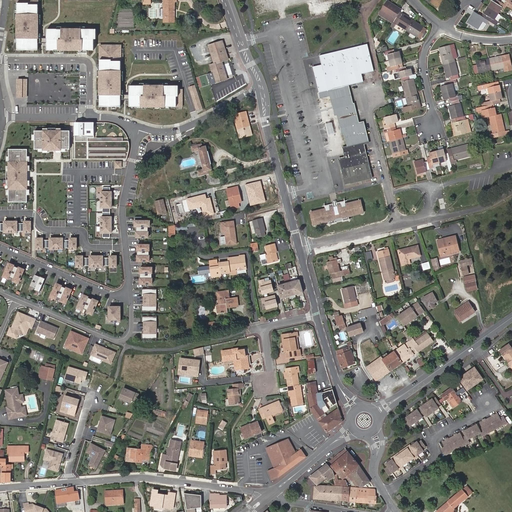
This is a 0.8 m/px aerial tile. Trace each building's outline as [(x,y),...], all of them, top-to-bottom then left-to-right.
[(38,0),(17,0),(17,10),(17,19),(17,34),(17,43),(17,50),(38,50),(38,43),(47,43),(47,50),(54,50),(64,50),(78,50),(87,50),(94,50),(94,39),(96,39),(96,29),(85,29),(76,29),(67,29),(57,29),(47,29),(47,38),(41,38),(38,38),(38,33),(38,24),(38,15),(38,0)] [(163,0),(164,23),(175,22),(175,1),(176,1),(176,0),(163,0)] [(379,13),(393,21),(399,11),(401,8),(390,2),(387,0),(379,13)] [(506,5),(503,4),(497,0),(496,0),(495,3),(492,1),(487,7),(497,13),(501,7),(504,8),(506,5)] [(503,4),(506,5),(511,9),(511,0),(504,0),(505,0),(503,4)] [(493,20),(497,13),(487,7),(483,13),(487,15),(485,18),(486,19),(494,24),(496,21),(493,20)] [(402,13),(399,11),(393,21),(407,30),(413,20),(403,13),(402,13)] [(485,18),(481,16),(477,13),(475,16),(471,14),(467,22),(477,29),(482,21),(484,22),(486,19),(485,18)] [(423,26),(413,20),(407,30),(417,37),(417,36),(420,38),(426,29),(423,27),(423,26)] [(210,65),(216,84),(227,80),(222,61),(228,59),(222,42),(209,46),(214,63),(210,65)] [(352,104),(347,85),(363,81),(361,74),(373,71),(367,44),(319,55),(321,64),(316,65),(312,66),(320,99),(324,97),(329,96),(332,106),(334,116),(336,115),(341,134),(344,134),(346,146),(342,147),(342,150),(344,156),(339,158),(338,158),(342,177),(344,183),(345,183),(371,177),(363,146),(363,143),(367,142),(362,123),(358,123),(353,104),(352,104)] [(121,49),(121,45),(100,45),(100,66),(100,76),(100,91),(100,99),(100,106),(107,107),(121,107),(121,99),(130,100),(130,107),(137,107),(146,107),(160,107),(170,107),(177,107),(182,107),(182,90),(178,90),(178,86),(168,86),(159,86),(149,86),(140,86),(130,86),(130,95),(123,95),(121,95),(121,90),(121,81),(121,71),(121,58),(121,49)] [(438,48),(443,64),(454,62),(453,58),(450,45),(438,48)] [(389,60),(400,57),(399,51),(394,52),(393,48),(383,51),(385,55),(387,54),(389,60)] [(511,67),(509,54),(501,56),(502,59),(506,58),(507,66),(503,67),(504,71),(511,69),(511,67)] [(501,56),(488,58),(491,70),(503,67),(507,66),(506,58),(502,59),(501,56)] [(400,57),(389,60),(390,66),(386,68),(387,71),(396,69),(398,68),(397,65),(402,64),(400,57)] [(475,73),(491,70),(488,58),(475,61),(476,64),(473,65),(475,73)] [(458,78),(454,62),(443,64),(446,77),(449,76),(450,80),(453,79),(458,78)] [(398,68),(396,69),(396,72),(399,71),(399,72),(401,78),(409,76),(412,75),(410,69),(406,70),(405,66),(398,68)] [(409,76),(401,78),(405,94),(416,91),(413,78),(410,79),(409,76)] [(27,79),(18,79),(17,97),(26,97),(27,79)] [(442,93),(453,90),(452,83),(454,83),(453,79),(450,80),(443,82),(444,85),(440,86),(442,93)] [(500,91),(499,84),(494,85),(494,82),(480,85),(481,88),(487,87),(489,94),(500,91)] [(202,109),(195,86),(189,88),(196,111),(202,109)] [(455,96),(453,90),(442,93),(444,99),(448,98),(449,102),(451,101),(458,99),(457,96),(455,96)] [(416,91),(405,94),(408,106),(402,107),(403,112),(420,108),(420,107),(416,91)] [(488,105),(493,103),(498,102),(497,99),(502,98),(500,91),(489,94),(490,101),(487,101),(488,105)] [(459,99),(458,99),(451,101),(451,105),(449,106),(452,119),(455,118),(463,116),(459,99)] [(489,108),(488,105),(476,108),(476,111),(481,110),(483,118),(489,116),(496,115),(494,107),(489,108)] [(233,116),(239,139),(252,136),(247,113),(233,116)] [(384,128),(394,126),(394,123),(397,122),(395,114),(384,117),(386,125),(383,125),(384,128)] [(496,115),(489,116),(493,133),(490,134),(491,138),(505,135),(503,127),(500,114),(496,115)] [(452,122),(456,135),(467,132),(464,119),(463,116),(455,118),(456,122),(452,122)] [(394,126),(384,128),(385,133),(387,132),(389,141),(402,138),(401,135),(399,129),(395,130),(394,126)] [(70,131),(35,131),(35,149),(43,149),(61,149),(70,149),(70,131)] [(406,154),(402,138),(389,141),(392,154),(394,153),(394,155),(394,157),(406,154)] [(198,170),(199,176),(209,173),(209,170),(212,170),(210,164),(211,164),(208,152),(206,146),(203,147),(202,144),(191,146),(193,152),(199,150),(203,169),(198,170)] [(451,152),(448,153),(450,161),(470,155),(468,144),(450,148),(451,152)] [(27,149),(9,149),(9,202),(27,202),(27,149)] [(443,149),(435,151),(438,162),(446,160),(449,170),(452,169),(450,161),(448,153),(444,154),(443,149)] [(426,158),(427,161),(429,168),(432,167),(431,164),(438,162),(435,151),(429,153),(430,157),(426,158)] [(431,178),(429,168),(427,161),(424,162),(423,159),(414,162),(417,174),(426,171),(427,179),(431,178)] [(110,187),(103,187),(103,192),(101,192),(101,208),(103,208),(103,217),(101,217),(101,233),(103,233),(103,237),(110,237),(110,233),(111,233),(111,217),(110,217),(110,208),(111,208),(111,192),(110,192),(110,187)] [(227,190),(232,208),(239,206),(238,202),(240,202),(238,195),(240,194),(237,187),(227,190)] [(326,207),(312,211),(314,222),(329,219),(329,224),(351,219),(349,214),(362,211),(359,199),(346,202),(346,198),(324,203),(326,207)] [(159,214),(166,212),(164,200),(156,202),(159,214)] [(149,226),(150,221),(141,221),(141,217),(135,217),(135,226),(136,226),(148,226),(149,226)] [(257,233),(258,237),(265,235),(265,232),(266,231),(262,218),(253,221),(256,233),(257,233)] [(0,230),(4,231),(4,232),(17,232),(17,231),(24,231),(24,232),(31,232),(31,221),(24,221),(24,223),(17,223),(17,221),(4,221),(4,223),(0,222),(0,230)] [(225,233),(228,245),(237,244),(233,222),(222,224),(223,233),(225,233)] [(447,238),(436,241),(439,253),(459,248),(456,234),(447,237),(447,238)] [(43,238),(36,238),(36,249),(43,249),(43,248),(50,248),(50,249),(63,249),(63,248),(70,248),(70,249),(77,249),(77,238),(70,238),(70,240),(63,240),(63,238),(50,238),(50,240),(43,240),(43,238)] [(267,259),(268,263),(278,261),(276,253),(277,252),(275,244),(266,246),(268,255),(266,255),(267,259)] [(398,250),(402,264),(410,262),(409,259),(420,255),(417,245),(398,250)] [(377,251),(384,279),(394,277),(388,249),(377,251)] [(83,256),(76,256),(76,267),(83,267),(83,265),(90,266),(90,267),(103,267),(103,266),(110,266),(110,267),(116,267),(116,256),(110,256),(110,257),(103,257),(103,256),(90,256),(90,258),(83,258),(83,256)] [(245,256),(231,258),(231,260),(228,260),(229,262),(220,263),(220,267),(211,268),(212,276),(221,275),(221,274),(230,272),(239,270),(239,268),(245,268),(246,267),(245,256)] [(331,272),(332,277),(342,275),(349,273),(348,269),(339,271),(336,259),(333,260),(332,256),(329,257),(330,261),(327,262),(330,273),(331,272)] [(210,261),(211,268),(220,267),(220,263),(219,263),(219,260),(210,261)] [(430,261),(423,263),(424,269),(432,267),(430,261)] [(3,276),(8,279),(9,277),(14,266),(14,265),(9,263),(3,276)] [(9,277),(14,279),(19,268),(14,266),(9,277)] [(19,268),(14,279),(13,281),(18,283),(24,269),(19,267),(19,268)] [(192,282),(204,279),(203,273),(201,273),(201,274),(191,276),(192,282)] [(474,274),(463,276),(466,291),(476,288),(474,274)] [(30,286),(35,288),(40,277),(35,275),(30,286)] [(40,292),(46,278),(40,276),(40,277),(35,288),(34,290),(40,292)] [(257,280),(261,293),(273,290),(270,280),(264,282),(262,278),(257,280)] [(299,280),(291,282),(295,295),(303,292),(299,280)] [(295,295),(291,282),(285,284),(288,296),(295,295)] [(61,286),(62,285),(57,283),(51,297),(56,299),(57,297),(61,286)] [(288,296),(285,284),(278,286),(282,298),(288,296)] [(62,299),(66,288),(61,286),(57,297),(62,299)] [(66,303),(72,290),(67,287),(66,288),(62,299),(61,301),(66,303)] [(343,303),(344,308),(358,304),(356,300),(355,300),(352,287),(342,289),(345,303),(343,303)] [(156,300),(156,289),(142,289),(142,294),(144,294),(144,296),(137,296),(137,300),(156,300)] [(222,312),(225,311),(225,308),(231,307),(231,304),(235,303),(235,298),(227,299),(227,291),(215,292),(216,304),(215,304),(216,312),(218,312),(218,313),(222,313),(222,312)] [(422,297),(429,310),(435,306),(434,303),(437,301),(432,292),(422,297)] [(88,297),(83,294),(77,308),(82,310),(83,308),(88,297)] [(267,311),(278,308),(274,295),(260,299),(262,305),(265,304),(267,311)] [(88,310),(93,299),(88,297),(83,308),(88,310)] [(92,315),(98,301),(93,299),(88,310),(87,312),(92,315)] [(156,311),(156,300),(137,300),(137,304),(144,304),(144,306),(142,306),(142,311),(156,311)] [(468,301),(455,310),(461,320),(475,311),(468,301)] [(416,303),(396,316),(402,327),(422,312),(416,303)] [(377,313),(375,306),(361,310),(361,313),(356,314),(357,317),(377,313)] [(461,320),(455,310),(453,313),(459,321),(461,320)] [(345,323),(342,314),(339,315),(338,311),(331,313),(332,318),(334,317),(337,325),(338,325),(345,323)] [(27,316),(19,312),(12,328),(10,328),(8,334),(13,336),(14,333),(18,334),(23,333),(26,334),(29,327),(32,328),(36,320),(29,317),(29,318),(27,317),(27,316)] [(388,314),(379,322),(381,327),(392,319),(388,314)] [(157,327),(157,316),(142,316),(142,322),(144,322),(144,324),(137,324),(137,327),(157,327)] [(54,338),(58,328),(46,323),(46,324),(44,324),(44,323),(41,321),(37,331),(54,338)] [(361,325),(347,329),(350,337),(364,333),(361,325)] [(157,339),(157,327),(137,327),(137,331),(144,331),(144,333),(142,333),(142,339),(157,339)] [(81,344),(84,337),(71,331),(68,339),(70,340),(68,346),(73,349),(73,350),(82,354),(86,345),(81,344)] [(294,337),(295,337),(294,332),(283,334),(285,344),(283,344),(285,352),(287,351),(288,357),(300,355),(299,348),(298,349),(296,349),(294,337)] [(415,340),(413,338),(410,340),(413,345),(417,351),(418,350),(432,340),(427,332),(415,340)] [(68,346),(70,340),(68,339),(65,346),(73,350),(73,349),(68,346)] [(402,362),(417,351),(413,345),(410,340),(393,351),(401,362),(402,362)] [(111,363),(116,352),(105,348),(105,349),(103,348),(103,347),(96,344),(91,355),(111,363)] [(511,346),(510,344),(500,351),(509,363),(511,360),(511,346)] [(204,354),(203,347),(194,349),(196,356),(204,354)] [(336,351),(342,367),(354,363),(351,351),(349,351),(348,347),(336,351)] [(222,350),(224,361),(234,359),(235,369),(249,367),(248,355),(246,355),(245,349),(238,350),(238,348),(222,350)] [(393,351),(382,359),(390,370),(401,362),(393,351)] [(382,359),(380,356),(367,367),(376,380),(390,370),(382,359)] [(179,372),(198,375),(200,361),(181,359),(179,372)] [(299,385),(297,372),(296,366),(286,368),(286,371),(288,378),(289,386),(299,385)] [(465,373),(458,377),(465,387),(482,375),(474,366),(471,368),(473,371),(467,375),(465,373)] [(87,372),(69,367),(66,378),(80,383),(82,378),(86,379),(87,372)] [(55,371),(45,369),(42,380),(52,382),(55,371)] [(482,375),(465,387),(467,389),(483,377),(482,375)] [(319,421),(326,416),(324,413),(323,412),(319,405),(317,392),(315,382),(307,383),(308,388),(309,394),(307,394),(310,408),(319,421)] [(241,403),(240,397),(239,397),(238,393),(240,393),(239,389),(244,388),(243,383),(232,384),(233,389),(227,390),(229,406),(239,404),(241,403)] [(303,404),(300,384),(299,385),(289,386),(288,386),(289,391),(290,391),(290,396),(292,406),(303,404)] [(324,390),(317,392),(319,405),(323,412),(329,408),(337,403),(331,387),(324,390)] [(445,400),(447,399),(449,397),(453,403),(451,404),(453,408),(462,401),(459,396),(458,397),(455,393),(456,392),(452,387),(442,394),(445,400)] [(16,391),(3,393),(7,412),(5,412),(8,422),(22,418),(19,404),(23,404),(21,396),(17,397),(16,391)] [(138,395),(123,391),(120,400),(131,404),(132,401),(136,402),(138,395)] [(433,398),(422,406),(427,414),(426,415),(427,417),(440,408),(439,406),(442,403),(437,396),(434,399),(433,398)] [(79,400),(70,397),(65,412),(75,415),(79,400)] [(262,408),(266,417),(271,414),(283,409),(280,403),(279,401),(262,408)] [(418,409),(404,418),(410,427),(424,417),(426,415),(427,414),(422,406),(420,407),(421,408),(419,410),(418,409)] [(327,434),(343,421),(338,408),(326,416),(319,421),(321,425),(327,434)] [(198,410),(196,422),(205,424),(207,411),(198,410)] [(480,421),(483,426),(487,434),(509,422),(505,414),(501,416),(498,411),(480,421)] [(274,421),(271,414),(266,417),(269,423),(274,421)] [(102,416),(97,431),(106,434),(107,430),(112,432),(116,420),(102,416)] [(68,424),(57,420),(52,439),(63,442),(68,424)] [(241,427),(246,438),(262,432),(258,422),(252,425),(250,424),(241,427)] [(466,434),(462,436),(466,444),(471,442),(469,439),(481,432),(483,436),(487,434),(483,426),(479,427),(477,423),(463,430),(466,434)] [(444,446),(441,448),(444,456),(466,444),(462,436),(460,432),(442,441),(444,446)] [(288,439),(267,448),(274,466),(268,469),(271,478),(278,475),(278,477),(306,457),(301,449),(295,452),(288,439)] [(181,443),(171,440),(167,454),(164,467),(174,470),(181,443)] [(386,466),(383,469),(388,476),(397,469),(398,470),(403,467),(402,466),(413,459),(414,460),(418,456),(417,455),(423,451),(422,449),(426,447),(421,440),(417,442),(416,441),(414,442),(413,442),(410,444),(411,445),(390,460),(389,459),(386,461),(387,462),(384,463),(386,466)] [(190,441),(189,453),(201,455),(203,443),(190,441)] [(91,467),(96,470),(105,452),(101,450),(100,451),(98,450),(99,449),(91,445),(87,454),(94,457),(90,464),(91,467)] [(10,458),(0,458),(0,459),(5,460),(10,460),(13,460),(24,460),(24,449),(13,449),(13,446),(8,446),(8,452),(10,452),(10,458)] [(132,459),(146,460),(147,450),(150,450),(151,448),(149,448),(149,446),(143,446),(143,449),(127,448),(126,461),(132,462),(132,459)] [(328,462),(330,464),(347,451),(345,449),(328,462)] [(63,454),(47,450),(45,456),(52,458),(49,468),(58,471),(63,454)] [(216,465),(212,465),(212,473),(217,473),(216,469),(225,469),(225,460),(226,460),(226,451),(215,451),(216,465)] [(347,451),(330,464),(334,469),(332,470),(335,475),(335,476),(335,485),(342,485),(342,486),(348,486),(344,478),(347,476),(350,482),(351,481),(355,486),(357,486),(358,487),(363,487),(370,482),(360,468),(347,451)] [(335,475),(332,470),(326,463),(319,470),(325,478),(328,481),(335,476),(335,475)] [(316,485),(325,478),(319,470),(309,476),(314,482),(316,485)] [(11,473),(2,473),(2,482),(11,482),(11,473)] [(463,488),(436,511),(437,511),(455,511),(454,511),(455,509),(454,508),(473,492),(467,485),(463,488)] [(341,500),(341,487),(320,486),(314,487),(313,499),(341,500)] [(348,501),(349,488),(341,487),(341,500),(348,501)] [(72,488),(56,491),(57,504),(80,501),(78,492),(73,492),(72,488)] [(357,501),(357,488),(349,488),(348,501),(357,501)] [(357,488),(357,501),(375,502),(376,497),(375,497),(374,490),(367,489),(357,488)] [(123,491),(117,491),(117,495),(115,495),(115,491),(105,492),(105,502),(112,501),(112,505),(123,505),(123,491)] [(168,492),(156,494),(158,511),(164,511),(172,511),(168,492)] [(201,508),(201,495),(184,494),(186,511),(195,511),(195,508),(201,508)] [(210,494),(210,508),(227,507),(226,496),(219,496),(219,494),(210,494)] [(30,503),(24,504),(25,511),(48,511),(47,510),(44,510),(44,511),(39,509),(40,508),(36,506),(35,504),(30,505),(30,503)]
